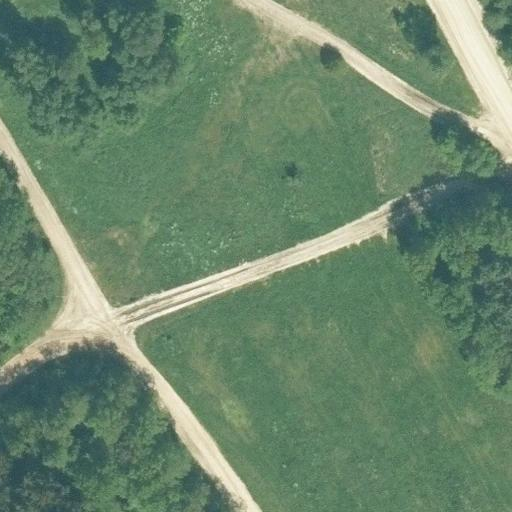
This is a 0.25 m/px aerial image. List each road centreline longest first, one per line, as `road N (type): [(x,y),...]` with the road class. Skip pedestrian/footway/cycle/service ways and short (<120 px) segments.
road 1 (track): [(0,380),(77,329),(302,252),(511,164)]
road 2 (track): [(0,137),(101,322),(163,390),(249,511)]
road 3 (track): [(257,0),(401,90),(511,141)]
